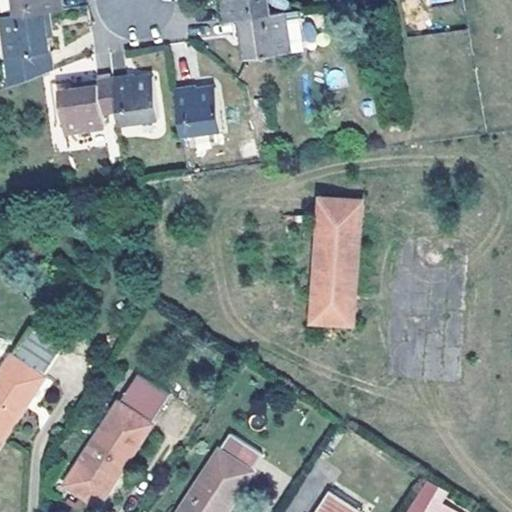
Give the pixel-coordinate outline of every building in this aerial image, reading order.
[(51,12),(65,9),(63,0),(13,0),(16,16),(51,12)] [(267,0),(223,0),(224,5),(220,6),(223,24),(238,22),(270,17),(267,0)] [(12,89),(52,74),(48,33),(53,32),(51,12),(16,16),(3,19),(12,89)] [(284,22),(284,16),(270,17),(238,22),(241,44),(247,44),(248,62),(288,56),(284,22)] [(299,21),(284,22),(288,56),(302,55),(299,21)] [(135,78),(115,80),(119,115),(122,127),(158,123),(154,82),(135,84),(135,78)] [(119,115),(115,80),(79,86),(79,90),(61,93),(66,136),(105,130),(105,116),(119,115)] [(178,93),(184,139),(221,134),(216,93),(198,94),(196,90),(178,93)] [(323,196),(315,297),(323,298),(321,322),(355,324),(364,200),(323,196)] [(315,297),(312,296),(311,321),(321,322),(323,298),(315,297)] [(0,377),(0,435),(6,439),(65,348),(33,327),(0,377)] [(74,488),(101,506),(173,395),(141,374),(82,465),(87,468),(74,488)] [(227,511),(265,455),(233,434),(203,480),(208,483),(196,502),(189,511),(227,511)] [(196,502),(208,483),(203,480),(191,499),(196,502)] [(427,481),(405,511),(421,511),(438,488),(427,481)] [(332,491),(318,511),(363,511),(364,511),(332,491)] [(438,501),(430,511),(451,511),(453,510),(438,501)]
